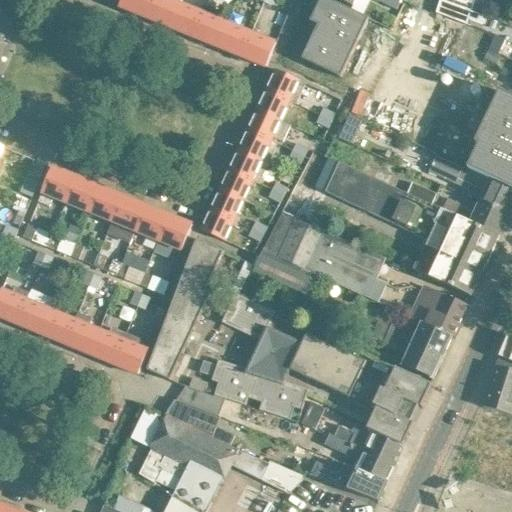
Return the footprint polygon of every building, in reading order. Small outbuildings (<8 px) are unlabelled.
[(122,0),(120,8),(145,18),(151,0),(122,0)] [(166,27),(169,28),(179,4),(169,0),(151,0),(145,18),(147,19),(164,26),(166,27)] [(386,0),(384,6),(395,11),(399,3),(392,0),(386,0)] [(440,0),(440,1),(462,9),(471,12),(475,0),(440,0)] [(321,41),(310,64),(349,83),(377,23),(330,1),(313,37),(321,41)] [(440,1),(436,14),(463,24),(467,25),(469,21),(485,27),(488,18),(471,12),(462,9),(440,1)] [(179,4),(169,28),(194,38),(204,14),(179,4)] [(194,38),(218,48),(228,24),(217,19),(220,13),(206,7),(204,14),(194,38)] [(457,23),(441,56),(472,70),(471,28),(457,23)] [(228,24),(218,48),(243,58),(253,34),(228,24)] [(253,34),(243,58),(266,68),(276,44),(253,34)] [(496,36),(489,50),(501,56),(508,41),(496,36)] [(489,50),(485,60),(500,66),(504,57),(501,56),(489,50)] [(267,90),(293,103),(296,104),(305,84),(276,71),(267,90)] [(267,90),(258,110),(280,121),(287,107),(291,109),(293,103),(267,90)] [(479,146),(468,169),(511,190),(511,97),(501,92),(476,144),(479,146)] [(324,107),(321,115),(332,121),(336,113),(324,107)] [(248,130),(271,141),(273,138),(283,143),(291,126),(280,121),(258,110),(248,130)] [(332,121),(321,115),(317,123),(329,129),(332,121)] [(248,130),(239,151),(268,164),(277,144),(271,141),(248,130)] [(296,143),(292,151),(304,157),(309,149),(296,143)] [(230,171),(256,183),(259,184),(268,164),(239,151),(230,171)] [(304,157),(292,151),(288,159),(300,165),(304,157)] [(511,190),(438,156),(430,173),(467,191),(470,185),(485,192),(480,202),(510,215),(511,211),(511,210),(511,190)] [(329,159),(315,188),(325,192),(339,163),(329,159)] [(46,165),(34,160),(24,185),(36,189),(46,165)] [(407,194),(339,163),(325,192),(406,230),(419,200),(407,194)] [(66,205),(77,178),(53,168),(39,203),(49,207),(52,199),(66,205)] [(230,171),(220,191),(243,201),(250,187),(254,189),(256,183),(230,171)] [(89,214),(100,188),(80,179),(77,178),(66,205),(89,214)] [(276,182),(272,190),(284,197),(288,188),(276,182)] [(412,183),(407,194),(419,200),(432,205),(437,194),(412,183)] [(20,192),(32,197),(36,189),(24,185),(20,192)] [(112,224),(123,197),(100,188),(89,214),(112,224)] [(284,197),(272,190),(267,199),(279,205),(284,197)] [(220,191),(211,211),(238,223),(239,220),(235,218),(243,201),(220,191)] [(135,233),(146,207),(123,197),(112,224),(135,233)] [(419,200),(406,230),(428,241),(425,248),(482,274),(486,267),(500,236),(443,211),(432,205),(419,200)] [(448,200),(443,211),(500,236),(508,218),(510,215),(480,202),(479,205),(476,212),(448,200)] [(159,243),(169,216),(146,207),(135,233),(159,243)] [(201,231),(225,242),(232,226),(235,228),(238,223),(211,211),(201,231)] [(282,212),(262,251),(315,275),(367,298),(376,279),(385,260),(282,212)] [(182,252),(193,226),(169,216),(159,243),(182,252)] [(255,221),(251,229),(263,236),(268,227),(255,221)] [(7,225),(3,234),(15,238),(19,230),(7,225)] [(71,225),(65,240),(75,244),(82,229),(71,225)] [(24,238),(32,241),(38,229),(29,226),(24,238)] [(32,241),(48,248),(53,235),(38,229),(32,241)] [(263,236),(251,229),(246,238),(259,244),(263,236)] [(15,238),(3,234),(0,241),(0,242),(12,247),(15,238)] [(61,238),(53,235),(48,248),(55,251),(61,238)] [(199,238),(182,282),(205,294),(226,251),(199,238)] [(71,257),(79,260),(84,248),(76,245),(71,257)] [(425,248),(414,272),(472,297),(482,274),(425,248)] [(254,265),(251,270),(305,295),(315,275),(262,251),(261,251),(254,265)] [(40,268),(45,255),(38,252),(33,265),(40,268)] [(94,267),(102,270),(107,257),(99,254),(94,267)] [(47,271),(53,258),(45,255),(40,268),(47,271)] [(123,264),(118,276),(126,280),(131,267),(123,264)] [(141,286),(146,273),(131,267),(126,280),(141,286)] [(89,288),(94,275),(87,272),(82,285),(89,288)] [(141,286),(148,289),(153,277),(146,273),(141,286)] [(96,291),(101,278),(94,275),(89,288),(96,291)] [(376,279),(367,298),(378,303),(387,284),(376,279)] [(172,307),(148,371),(149,371),(171,382),(212,297),(205,294),(182,282),(172,307)] [(421,322),(453,338),(455,339),(470,308),(423,286),(409,317),(421,322)] [(2,290),(0,295),(0,317),(17,325),(27,301),(29,294),(16,288),(13,295),(2,290)] [(136,292),(131,305),(138,308),(143,295),(136,292)] [(145,310),(150,298),(143,295),(138,308),(145,310)] [(219,361),(212,381),(221,384),(217,396),(247,406),(250,398),(266,403),(263,411),(292,420),(296,408),(304,410),(310,390),(285,383),(291,371),(351,399),(368,363),(308,335),(304,343),(269,326),(275,313),(236,295),(222,324),(261,342),(248,370),(219,361)] [(27,301),(17,325),(41,335),(51,311),(27,301)] [(51,311),(41,335),(65,345),(75,321),(51,311)] [(140,334),(145,314),(136,312),(132,332),(140,334)] [(65,345),(90,355),(100,331),(89,326),(91,320),(78,314),(75,321),(65,345)] [(389,333),(443,357),(453,338),(421,322),(415,333),(380,317),(375,328),(388,334),(389,333)] [(401,365),(433,379),(443,357),(389,333),(388,334),(375,328),(371,337),(406,353),(401,365)] [(100,331),(90,355),(114,365),(127,335),(114,329),(111,336),(100,331)] [(114,365),(139,376),(149,351),(137,347),(140,340),(127,335),(114,365)] [(511,336),(509,335),(500,356),(511,361),(511,336)] [(496,366),(483,407),(511,415),(511,361),(500,356),(496,366)] [(419,407),(422,408),(433,386),(431,385),(397,369),(386,392),(383,390),(374,409),(378,410),(369,429),(405,446),(415,425),(411,423),(419,407)] [(185,388),(175,403),(220,419),(227,402),(186,386),(185,388)] [(220,419),(175,403),(170,411),(167,416),(212,438),(231,445),(235,437),(216,430),(220,419)] [(313,404),(303,424),(316,430),(325,410),(313,404)] [(230,447),(231,445),(212,438),(167,416),(166,417),(164,421),(151,449),(152,450),(139,475),(155,484),(163,471),(182,481),(173,499),(166,511),(207,511),(221,486),(222,487),(232,466),(262,481),(287,494),(288,492),(291,493),(303,481),(303,477),(271,462),(270,465),(230,447)] [(339,425),(334,436),(396,465),(404,447),(356,424),(352,431),(339,425)] [(330,434),(325,445),(349,456),(345,464),(387,483),(396,465),(334,436),(330,434)] [(316,463),(311,476),(378,502),(379,501),(385,489),(387,483),(345,464),(341,474),(316,463)] [(511,511),(511,504),(444,499),(442,511),(511,511)]
